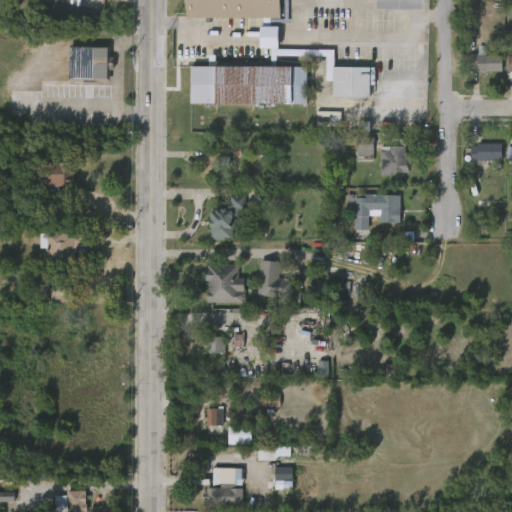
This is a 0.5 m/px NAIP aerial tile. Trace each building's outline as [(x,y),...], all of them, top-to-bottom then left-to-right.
[(288,0),(288,23),(263,23),(263,19),(188,18),(188,0),(288,0)] [(280,28),(280,36),(280,47),(261,46),(262,36),(262,28),(280,28)] [(113,57),(111,80),(96,80),(96,82),(83,82),(83,79),(69,79),(70,44),(110,45),(110,56),(113,57)] [(487,46),(487,55),(504,55),(504,71),(479,71),(479,69),(472,69),(472,53),(479,54),(479,46),(487,46)] [(335,49),(334,66),(376,67),(376,84),(372,84),(372,96),(334,96),(334,80),(328,80),(328,55),(275,55),(275,49),(335,49)] [(212,58),(212,61),(274,62),(274,67),(304,67),(303,104),(186,102),(186,66),(205,67),(205,54),(212,54),(212,58)] [(372,161),(355,161),(355,136),(372,136),(372,161)] [(403,138),(404,158),(406,158),(406,163),(407,163),(407,172),(390,172),(390,175),(379,175),(379,145),(392,145),(392,138),(403,138)] [(476,162),(472,162),(472,145),(479,145),(479,143),(503,143),(503,160),(480,160),(480,162),(476,162)] [(218,165),(218,177),(201,177),(201,167),(196,167),(196,157),(204,157),(204,150),(219,150),(218,165)] [(71,162),(71,176),(74,176),(75,186),(56,186),(56,193),(27,193),(27,171),(35,171),(35,162),(71,162)] [(0,178),(0,191),(0,197),(19,196),(18,178),(0,178)] [(233,238),(211,238),(212,211),(223,209),(223,201),(230,201),(230,195),(246,195),(246,210),(240,210),(240,229),(233,229),(233,238)] [(397,212),(397,222),(377,223),(377,211),(373,211),(373,216),(350,216),(350,197),(361,197),(361,195),(397,195),(397,212)] [(79,246),(79,253),(74,253),(74,265),(48,265),(48,248),(40,248),(40,233),(88,234),(88,246),(79,246)] [(293,279),(292,299),(256,296),(259,261),(278,262),(276,278),(293,279)] [(235,265),(235,278),(242,278),(241,303),(203,303),(203,288),(209,289),(209,281),(202,281),(202,265),(235,265)] [(234,348),(242,348),(242,335),(234,335),(234,348)] [(225,337),(205,337),(204,353),(225,354),(225,337)] [(318,377),(328,377),(328,361),(318,361),(318,377)] [(264,408),(279,407),(279,398),(264,399),(264,408)] [(206,425),(222,425),(223,409),(206,409),(206,425)] [(231,445),(225,445),(225,426),(248,426),(248,444),(231,445)] [(273,460),(255,459),(255,445),(285,445),(285,451),(273,451),(273,460)] [(290,487),(272,487),(272,466),(290,467),(290,487)] [(239,467),(240,485),(238,485),(238,487),(239,487),(239,504),(203,504),(204,498),(200,498),(200,492),(204,492),(204,487),(210,487),(211,467),(239,467)] [(86,500),(86,504),(88,504),(88,511),(55,511),(55,496),(68,496),(68,491),(86,490),(86,500)] [(0,501),(14,502),(14,492),(0,491),(0,501)]
